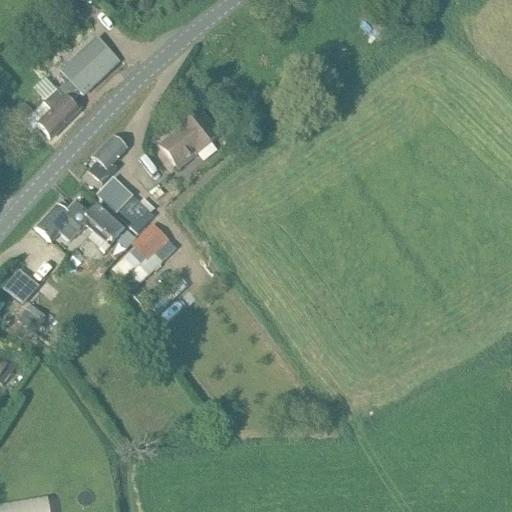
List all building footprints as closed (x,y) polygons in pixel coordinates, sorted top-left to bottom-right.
[(58,91),(45,104),(29,120),(50,141),(82,109),(74,102),(79,96),(81,98),(113,69),(105,61),(112,54),(99,39),(70,67),(77,74),(59,93),(58,91)] [(304,87),(320,76),(311,64),(295,74),(304,87)] [(22,109),(14,118),(22,126),(30,117),(33,114),(26,107),(23,110),(22,109)] [(172,164),(178,171),(196,157),(219,139),(201,115),(160,148),(172,164)] [(88,173),(102,187),(117,172),(111,167),(126,152),(112,138),(92,159),(97,164),(88,173)] [(153,219),(113,181),(96,199),(136,237),(153,219)] [(35,230),(50,243),(58,234),(69,244),(77,235),(78,235),(86,227),(109,248),(124,231),(98,206),(90,215),(77,203),(70,211),(61,203),(57,207),(56,207),(35,230)] [(139,288),(163,265),(155,257),(169,243),(153,227),(131,249),(134,251),(112,272),(124,285),(130,279),(139,288)] [(148,310),(156,318),(187,289),(179,281),(148,310)] [(32,334),(45,318),(31,306),(18,322),(32,334)] [(0,387),(2,388),(20,363),(0,348),(0,387)] [(127,417),(117,424),(129,442),(139,435),(127,417)] [(13,484),(15,498),(26,497),(24,483),(13,484)] [(48,511),(47,499),(0,506),(0,511),(48,511)]
